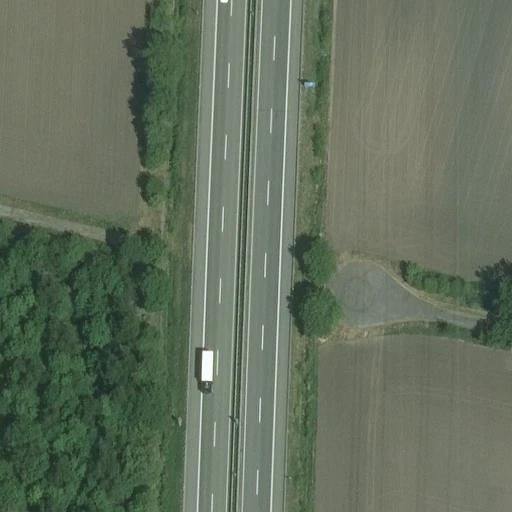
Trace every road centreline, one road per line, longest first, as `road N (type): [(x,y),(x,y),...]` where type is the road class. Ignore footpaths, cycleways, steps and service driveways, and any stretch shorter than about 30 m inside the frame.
road 1 (motorway): [(258,511),(277,0)]
road 2 (motorway): [(231,0),(212,511)]
road 3 (residential): [(362,301),(511,335)]
